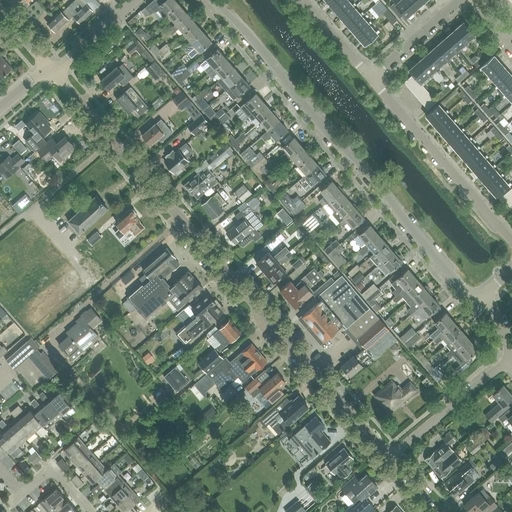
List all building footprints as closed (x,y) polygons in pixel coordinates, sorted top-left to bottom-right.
[(93,12),(81,0),(76,0),(62,13),(60,11),(47,23),(56,32),(73,16),(80,24),(93,12)] [(95,0),(81,0),(93,12),(97,7),(98,8),(99,7),(98,6),(100,5),(95,0)] [(168,15),(179,5),(174,0),(153,0),(145,8),(141,11),(145,16),(158,11),(164,18),(168,15)] [(326,0),(334,9),(343,0),(326,0)] [(343,0),(334,9),(342,18),(353,8),(346,0),(343,0)] [(382,12),(385,16),(389,12),(379,0),(372,7),(371,8),(378,15),(382,12)] [(392,1),(388,5),(390,8),(399,18),(404,14),(406,17),(416,9),(407,0),(403,0),(402,1),(401,0),(394,0),(393,1),(392,1)] [(423,0),(407,0),(416,9),(425,1),(423,0)] [(168,15),(176,24),(187,15),(179,5),(168,15)] [(342,18),(349,27),(361,17),(353,8),(342,18)] [(389,12),(385,16),(393,24),(397,21),(389,12)] [(179,28),(184,33),(195,24),(187,15),(176,24),(168,31),(171,35),(179,28)] [(349,27),(357,36),(369,26),(361,17),(349,27)] [(184,33),(192,42),(203,33),(195,24),(184,33)] [(464,24),(455,32),(465,43),(474,35),(464,24)] [(369,26),(357,36),(365,45),(377,35),(369,26)] [(141,28),(135,33),(140,39),(143,36),(146,34),(141,28)] [(146,34),(143,36),(147,40),(151,36),(148,32),(146,34)] [(455,32),(446,40),(456,51),(465,43),(455,32)] [(192,42),(185,49),(188,53),(193,58),(200,52),(211,42),(203,33),(192,42)] [(116,39),(104,49),(108,53),(120,43),(116,39)] [(125,48),(130,54),(136,49),(140,54),(143,52),(151,61),(154,58),(136,39),(125,48)] [(446,40),(437,48),(447,59),(456,51),(446,40)] [(155,45),(150,49),(156,56),(158,53),(157,52),(160,50),(155,45)] [(437,48),(428,55),(438,67),(447,59),(437,48)] [(207,59),(200,65),(205,69),(208,74),(226,59),(218,50),(207,59)] [(484,54),(479,59),(482,63),(487,58),(484,54)] [(428,55),(419,63),(429,74),(438,67),(428,55)] [(0,78),(10,69),(0,57),(0,78)] [(482,67),(491,76),(502,66),(494,57),(482,67)] [(218,72),(222,77),(234,68),(226,59),(208,74),(212,78),(218,72)] [(482,63),(479,59),(474,63),(477,67),(482,63)] [(163,73),(154,62),(146,69),(155,79),(163,73)] [(413,75),(417,80),(420,83),(429,74),(419,63),(410,71),(413,75)] [(112,71),(100,81),(108,90),(119,80),(123,85),(133,77),(126,68),(122,64),(113,72),(112,71)] [(183,64),(171,74),(175,79),(178,76),(187,69),(183,64)] [(491,76),(498,85),(510,75),(502,66),(491,76)] [(218,82),(225,91),(241,77),(234,68),(222,77),(218,82)] [(178,76),(175,79),(181,85),(184,83),(183,82),(192,74),(187,69),(178,76)] [(466,70),(461,75),(464,78),(469,74),(466,70)] [(404,83),(408,88),(417,80),(413,75),(404,83)] [(464,78),(461,75),(456,79),(459,83),(464,78)] [(498,85),(506,94),(511,89),(511,77),(510,75),(498,85)] [(241,77),(225,91),(233,100),(249,86),(241,77)] [(408,88),(412,92),(421,84),(420,83),(417,80),(408,88)] [(412,92),(416,96),(425,89),(421,84),(412,92)] [(177,86),(173,90),(177,94),(181,91),(177,86)] [(448,86),(443,90),(446,94),(451,89),(448,86)] [(464,89),(469,94),(472,91),(468,86),(464,89)] [(116,100),(128,113),(134,108),(140,114),(148,107),(140,98),(131,87),(116,100)] [(205,89),(200,93),(204,97),(209,93),(205,89)] [(416,96),(420,101),(429,93),(425,89),(416,96)] [(446,94),(443,90),(437,95),(440,99),(446,94)] [(182,91),(172,99),(182,109),(191,102),(182,91)] [(459,94),(463,99),(467,96),(462,91),(459,94)] [(472,91),(469,94),(473,99),(477,96),(472,91)] [(240,107),(248,117),(264,103),(256,93),(240,107)] [(420,101),(424,105),(432,98),(429,93),(420,101)] [(467,96),(463,99),(468,104),(471,101),(467,96)] [(432,98),(424,105),(427,110),(436,102),(432,98)] [(257,117),(261,121),(272,111),(264,103),(248,117),(252,121),(257,117)] [(426,115),(434,125),(446,115),(438,105),(426,115)] [(207,106),(202,110),(214,123),(226,113),(222,109),(216,114),(214,115),(207,106)] [(474,112),(479,117),(482,114),(478,109),(474,112)] [(488,109),(485,112),(489,117),(493,114),(488,109)] [(268,130),(280,120),(276,117),(278,116),(278,114),(275,111),(273,111),(272,112),(272,111),(261,121),(268,130)] [(39,113),(26,123),(31,128),(30,129),(33,134),(26,140),(35,150),(45,142),(41,137),(50,128),(47,124),(48,123),(39,113)] [(226,113),(214,123),(218,128),(230,118),(226,113)] [(482,114),(479,117),(484,122),(487,119),(482,114)] [(202,115),(188,127),(194,135),(208,123),(202,115)] [(434,125),(442,134),(454,124),(446,115),(434,125)] [(155,124),(142,135),(150,145),(158,138),(161,142),(172,132),(161,120),(155,125),(155,124)] [(268,130),(261,136),(265,141),(272,135),(276,139),(288,130),(280,120),(268,130)] [(442,134),(450,143),(461,133),(454,124),(442,134)] [(450,143),(458,152),(469,142),(461,133),(450,143)] [(48,142),(38,151),(46,161),(54,154),(60,161),(71,152),(70,151),(74,147),(65,136),(53,147),(48,142)] [(230,136),(227,138),(233,145),(236,143),(234,141),(230,136)] [(285,162),(291,156),(302,146),(294,137),(283,147),(287,152),(281,157),(285,162)] [(17,139),(12,143),(17,149),(21,145),(17,139)] [(458,152),(466,161),(477,151),(469,142),(458,152)] [(169,158),(165,162),(170,167),(168,168),(172,172),(173,171),(174,173),(175,172),(177,174),(182,170),(180,168),(188,161),(185,158),(189,154),(193,151),(186,143),(178,150),(174,153),(172,151),(167,155),(169,158)] [(291,156),(298,165),(310,155),(302,146),(291,156)] [(466,161),(473,170),(485,160),(477,151),(466,161)] [(217,152),(207,161),(212,167),(222,158),(217,152)] [(250,160),(254,165),(264,157),(260,152),(250,160)] [(0,159),(0,172),(3,170),(8,175),(11,173),(17,168),(17,167),(24,161),(17,154),(10,160),(7,156),(2,161),(0,159)] [(33,154),(28,159),(31,163),(37,158),(33,154)] [(310,155),(298,165),(304,171),(306,174),(314,167),(318,164),(310,155)] [(254,165),(252,167),(263,181),(267,177),(260,169),(268,162),(264,157),(254,165)] [(473,170),(481,179),(493,169),(485,160),(473,170)] [(318,164),(306,174),(300,180),(302,183),(305,180),(310,186),(325,173),(318,164)] [(481,179),(489,188),(501,178),(493,169),(481,179)] [(204,170),(185,186),(193,194),(197,199),(215,183),(212,179),(204,170)] [(501,178),(489,188),(497,197),(509,187),(501,178)] [(319,201),(323,206),(340,190),(332,181),(326,187),(321,191),(325,196),(319,201)] [(252,194),(243,185),(234,193),(242,203),(252,194)] [(331,215),(331,214),(348,199),(340,190),(323,206),(331,215)] [(202,205),(213,218),(223,210),(219,207),(225,202),(217,192),(202,205)] [(286,193),(280,199),(290,211),(293,209),(297,205),(302,201),(298,196),(295,199),(292,199),(286,193)] [(73,226),(80,234),(108,209),(96,196),(68,221),(73,226)] [(511,205),(504,196),(499,200),(507,209),(511,205)] [(331,214),(339,223),(356,208),(348,199),(331,214)] [(293,209),(290,211),(294,215),(297,213),(299,212),(301,209),(306,205),(302,201),(297,205),(293,209)] [(16,202),(12,206),(18,212),(22,209),(16,202)] [(245,218),(226,233),(235,244),(238,242),(241,246),(244,246),(254,238),(250,232),(254,229),(255,231),(264,224),(248,205),(235,215),(235,216),(243,210),(248,216),(245,219),(245,218)] [(356,208),(339,223),(343,227),(348,223),(352,227),(364,218),(356,208)] [(121,228),(117,231),(121,236),(125,232),(126,233),(129,229),(135,235),(144,227),(139,221),(140,220),(136,216),(137,216),(135,215),(136,213),(133,210),(131,210),(130,209),(115,222),(121,228)] [(319,221),(315,225),(318,229),(323,225),(319,221)] [(359,235),(354,239),(362,248),(367,244),(378,234),(370,225),(359,235)] [(301,229),(296,233),(302,241),(307,236),(301,229)] [(121,236),(117,231),(86,258),(100,275),(112,265),(112,264),(131,247),(121,236)] [(92,245),(101,237),(97,232),(87,240),(92,245)] [(270,242),(267,244),(272,250),(275,247),(285,238),(281,233),(270,242)] [(371,249),(375,253),(386,243),(378,234),(367,244),(362,248),(359,251),(363,256),(371,249)] [(86,239),(76,248),(81,253),(82,252),(85,256),(92,249),(89,246),(90,244),(86,239)] [(327,248),(324,250),(328,255),(331,253),(331,252),(335,249),(336,249),(340,245),(336,240),(327,248)] [(369,258),(377,267),(394,252),(386,243),(375,253),(369,258)] [(335,249),(331,252),(331,253),(328,255),(339,268),(347,261),(340,253),(344,249),(340,245),(336,249),(335,249)] [(127,298),(135,307),(165,280),(163,278),(179,264),(175,259),(175,258),(166,249),(142,269),(146,274),(140,279),(144,283),(127,298)] [(256,263),(264,273),(286,254),(282,250),(274,257),(269,252),(256,263)] [(319,250),(314,254),(320,261),(325,256),(319,250)] [(286,254),(264,273),(273,283),(286,271),(280,265),(289,257),(293,255),(290,251),(286,254)] [(394,252),(377,267),(385,276),(402,261),(401,261),(403,260),(403,258),(400,255),(399,255),(397,256),(394,252)] [(300,258),(292,265),(296,269),(303,263),(300,258)] [(280,290),(288,299),(318,273),(314,268),(300,280),(301,280),(295,286),(290,281),(280,290)] [(393,292),(396,296),(416,278),(409,269),(391,285),(396,290),(393,292)] [(318,273),(288,299),(291,303),(289,304),(289,306),(292,309),(294,309),(295,308),(313,293),(309,288),(322,277),(324,274),(320,270),(318,273)] [(333,274),(337,279),(342,275),(337,270),(333,274)] [(171,287),(165,280),(135,307),(146,319),(167,301),(171,307),(179,300),(183,305),(203,288),(194,278),(193,279),(188,273),(171,287)] [(312,328),(313,329),(322,320),(356,292),(342,275),(337,279),(318,296),(321,300),(302,316),(303,317),(302,320),(310,328),(312,328)] [(325,289),(334,281),(331,277),(321,285),(325,289)] [(403,297),(407,302),(424,287),(416,278),(396,296),(393,298),(396,302),(403,297)] [(356,286),(360,290),(364,286),(360,282),(356,286)] [(365,291),(362,294),(366,299),(378,288),(374,284),(365,291)] [(407,310),(411,314),(432,296),(428,292),(430,291),(430,289),(427,286),(426,286),(424,287),(407,302),(411,307),(407,310)] [(382,293),(378,288),(366,299),(372,306),(376,302),(374,300),(382,293)] [(342,332),(343,331),(370,308),(356,292),(322,320),(313,329),(313,332),(320,340),(323,341),(338,328),(342,332)] [(176,334),(185,344),(203,328),(211,321),(212,322),(213,320),(223,312),(208,295),(191,309),(188,305),(183,309),(193,319),(176,334)] [(432,296),(411,314),(415,318),(419,315),(423,320),(440,305),(432,296)] [(343,331),(360,351),(365,356),(366,354),(370,359),(372,357),(375,359),(398,340),(389,329),(383,323),(370,308),(343,331)] [(83,351),(81,350),(92,341),(90,339),(95,334),(90,328),(100,320),(90,309),(76,320),(76,321),(77,323),(66,332),(69,336),(59,345),(72,360),(83,351)] [(430,337),(434,341),(455,323),(453,320),(447,314),(436,323),(440,328),(430,337)] [(384,321),(390,328),(395,324),(389,317),(384,321)] [(220,328),(213,334),(220,343),(214,349),(217,353),(230,341),(240,332),(230,320),(229,320),(220,328)] [(442,340),(447,345),(462,331),(455,323),(434,341),(437,344),(442,340)] [(401,338),(405,342),(416,332),(412,328),(401,338)] [(449,358),(452,356),(470,340),(462,331),(447,345),(446,346),(450,351),(446,354),(449,358)] [(416,332),(405,342),(410,348),(421,338),(416,332)] [(38,348),(30,339),(8,359),(6,361),(7,363),(14,370),(26,360),(28,357),(47,380),(58,370),(41,351),(40,353),(37,349),(38,348)] [(470,340),(452,356),(455,360),(463,354),(467,359),(478,349),(470,340)] [(226,358),(207,374),(222,391),(238,377),(243,382),(257,370),(258,370),(267,362),(252,344),(230,363),(226,358)] [(390,349),(394,353),(395,353),(400,350),(395,345),(390,349)] [(202,368),(206,373),(222,359),(214,349),(198,363),(202,368)] [(354,356),(342,366),(350,376),(362,365),(359,361),(364,356),(365,356),(360,351),(354,356)] [(420,352),(416,356),(424,364),(428,361),(420,352)] [(148,354),(143,358),(148,365),(153,361),(148,354)] [(432,373),(435,370),(428,361),(424,364),(432,373)] [(177,392),(189,382),(176,366),(163,377),(177,392)] [(202,368),(191,377),(196,382),(206,373),(202,368)] [(432,373),(439,382),(446,377),(438,368),(435,370),(432,373)] [(256,380),(248,387),(255,396),(261,390),(263,393),(272,403),(274,401),(283,393),(278,388),(285,382),(277,373),(269,380),(268,378),(261,385),(256,380)] [(421,382),(426,387),(431,383),(426,377),(421,382)] [(374,396),(390,414),(417,390),(410,382),(401,389),(398,385),(397,386),(392,380),(374,396)] [(491,422),(504,412),(508,408),(510,406),(506,403),(511,397),(511,395),(504,386),(503,385),(492,394),(499,403),(485,415),(491,422)] [(56,396),(50,400),(63,415),(71,408),(71,407),(76,400),(66,388),(63,390),(56,396)] [(265,427),(268,424),(278,434),(308,408),(298,397),(291,403),(286,397),(259,421),(265,427)] [(30,402),(35,407),(39,404),(34,399),(30,402)] [(50,400),(42,408),(55,422),(63,415),(50,400)] [(19,404),(14,408),(18,413),(23,410),(19,404)] [(42,408),(34,414),(43,425),(42,425),(46,430),(55,422),(42,408)] [(31,410),(22,418),(34,432),(42,425),(43,425),(34,414),(31,410)] [(498,419),(505,426),(510,422),(511,423),(511,414),(508,410),(498,419)] [(207,411),(201,416),(205,421),(213,414),(210,411),(207,411)] [(325,426),(316,416),(293,436),(289,440),(296,448),(300,445),(312,458),(322,449),(331,441),(321,430),(325,426)] [(22,418),(14,425),(26,439),(34,432),(22,418)] [(99,420),(94,424),(101,431),(105,428),(99,420)] [(14,425),(6,432),(18,447),(26,439),(14,425)] [(483,431),(479,434),(485,441),(489,438),(483,431)] [(6,432),(0,436),(0,442),(10,454),(14,458),(22,451),(18,447),(6,432)] [(442,439),(447,446),(456,438),(450,432),(442,439)] [(191,433),(190,442),(201,443),(202,435),(191,433)] [(65,436),(57,442),(61,447),(69,440),(65,436)] [(63,449),(71,458),(85,445),(78,437),(63,449)] [(466,448),(472,454),(484,444),(479,437),(466,448)] [(432,453),(424,459),(432,468),(452,451),(449,447),(448,445),(447,446),(444,442),(437,448),(432,453)] [(502,451),(499,453),(503,458),(506,456),(511,450),(511,443),(511,442),(504,449),(502,451)] [(71,458),(78,466),(93,453),(85,445),(71,458)] [(348,454),(344,448),(327,463),(335,474),(337,472),(342,478),(351,470),(346,464),(352,459),(351,458),(351,456),(349,454),(348,454)] [(173,450),(168,454),(174,461),(179,457),(173,450)] [(42,459),(35,451),(27,458),(33,466),(42,459)] [(452,451),(432,468),(440,477),(449,470),(453,466),(460,460),(452,451)] [(227,452),(217,460),(222,465),(231,457),(227,452)] [(78,466),(85,474),(100,462),(93,453),(78,466)] [(131,457),(126,461),(129,465),(134,460),(131,457)] [(57,463),(61,467),(66,463),(62,458),(57,463)] [(456,472),(444,482),(454,494),(456,491),(459,494),(474,481),(468,474),(474,470),(473,469),(477,465),(471,459),(467,462),(456,471),(456,472)] [(498,459),(494,462),(499,468),(503,464),(498,459)] [(22,460),(19,463),(23,469),(27,465),(22,460)] [(93,483),(97,479),(107,470),(107,469),(100,462),(85,474),(93,483)] [(66,463),(61,467),(64,471),(69,466),(66,463)] [(97,479),(104,487),(118,474),(111,466),(107,469),(107,470),(97,479)] [(104,487),(111,496),(125,483),(118,474),(104,487)] [(71,479),(75,483),(80,479),(76,475),(71,479)] [(346,494),(354,503),(343,511),(370,511),(375,509),(365,498),(377,487),(371,480),(372,478),(369,475),(367,476),(366,475),(356,484),(352,479),(341,489),(346,494)] [(80,479),(75,483),(78,487),(83,483),(80,479)] [(100,483),(91,491),(95,495),(103,487),(100,483)] [(111,496),(118,504),(133,491),(125,483),(111,496)] [(305,488),(317,503),(324,497),(311,483),(305,488)] [(42,501),(40,502),(42,505),(48,511),(50,511),(51,511),(53,510),(54,511),(55,511),(60,508),(56,504),(60,500),(64,497),(56,488),(53,491),(42,501)] [(484,511),(488,511),(496,505),(489,496),(482,489),(479,492),(478,492),(463,505),(469,511),(479,511),(483,509),(484,511)] [(133,491),(118,504),(124,511),(133,511),(130,508),(140,499),(133,491)] [(98,499),(102,504),(107,499),(103,495),(98,499)] [(54,511),(53,510),(51,511),(71,511),(75,510),(67,501),(64,504),(62,502),(60,500),(56,504),(60,508),(55,511),(54,511)] [(298,501),(285,511),(305,511),(307,511),(298,501)] [(105,507),(109,511),(114,507),(110,503),(105,507)]
